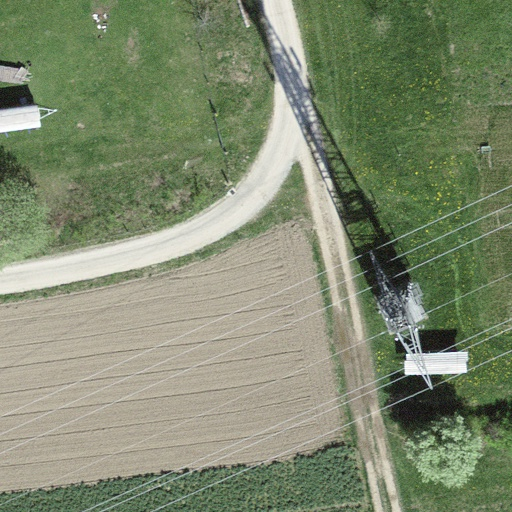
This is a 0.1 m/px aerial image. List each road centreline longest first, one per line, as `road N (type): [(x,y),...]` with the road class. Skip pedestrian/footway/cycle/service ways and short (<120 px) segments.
road 1 (track): [(0,279),(193,239),(264,190),(295,92),(272,0)]
road 2 (track): [(385,511),(295,92)]
